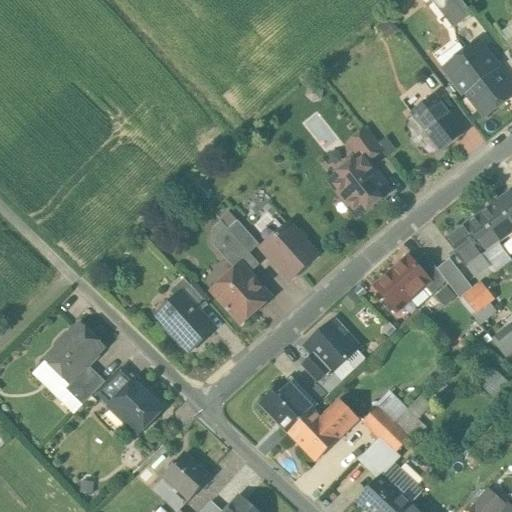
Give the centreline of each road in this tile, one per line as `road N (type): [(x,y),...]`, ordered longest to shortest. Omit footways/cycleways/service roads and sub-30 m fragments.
road 1 (residential): [(511,145),(420,214),(202,404)]
road 2 (residential): [(77,277),(202,404)]
road 3 (residential): [(202,404),(315,511)]
